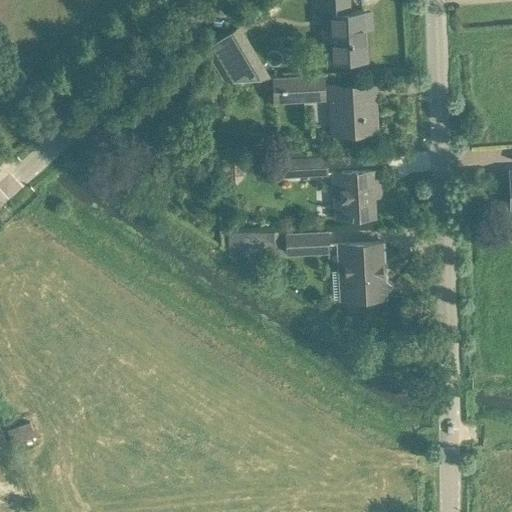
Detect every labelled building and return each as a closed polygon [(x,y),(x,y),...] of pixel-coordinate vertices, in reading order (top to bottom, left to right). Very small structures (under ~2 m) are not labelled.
[(316,0),(318,15),(330,14),(333,60),(366,59),(364,11),(349,12),(348,0),(316,0)] [(207,44),(204,45),(204,46),(224,78),(269,76),(238,25),(207,44)] [(323,73),(272,76),(274,103),(325,100),(323,73)] [(202,103),(218,102),(216,79),(200,80),(202,103)] [(375,99),(374,82),(329,85),(332,133),(377,130),(376,113),(368,113),(367,99),(375,99)] [(282,175),(326,172),(325,156),(281,159),(282,175)] [(374,215),(372,169),(334,171),(336,217),(374,215)] [(235,259),(278,259),(278,230),(235,230),(235,259)] [(328,231),(286,233),(287,252),(328,250),(328,231)] [(383,241),(338,243),(341,299),(386,297),(385,291),(391,285),(385,279),(383,241)] [(35,436),(30,421),(5,429),(10,444),(35,436)]
